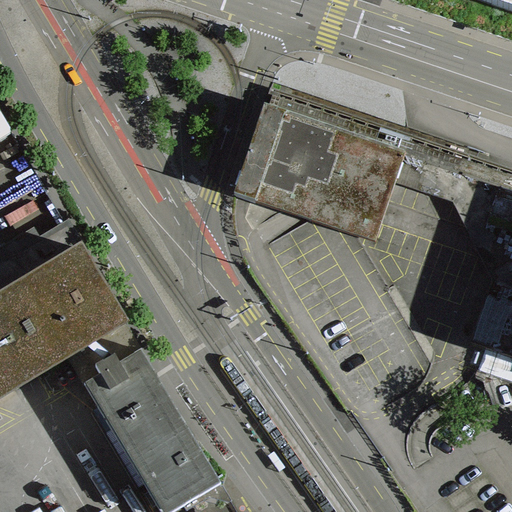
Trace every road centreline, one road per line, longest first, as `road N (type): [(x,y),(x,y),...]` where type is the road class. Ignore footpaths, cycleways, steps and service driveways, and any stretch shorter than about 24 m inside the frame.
road 1 (secondary): [(0,51),(183,357),(294,511)]
road 2 (secondary): [(385,511),(199,254)]
road 3 (secondary): [(199,254),(152,194),(42,0)]
road 4 (secondary): [(199,254),(209,191),(274,3)]
road 5 (secondary): [(274,3),(511,83)]
